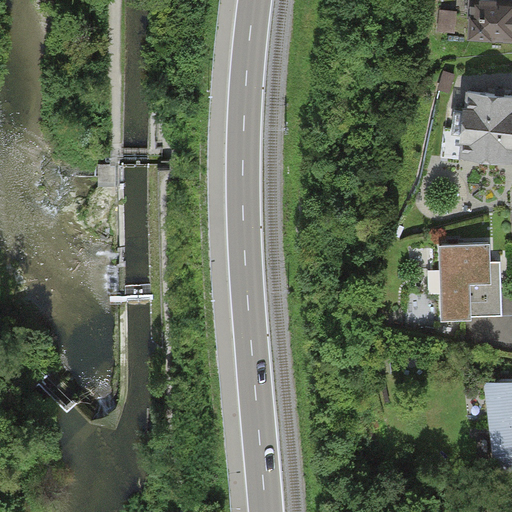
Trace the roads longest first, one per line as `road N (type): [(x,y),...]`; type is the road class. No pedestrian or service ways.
road 1 (secondary): [(265,511),(243,208),(255,0)]
road 2 (track): [(115,0),(116,152)]
